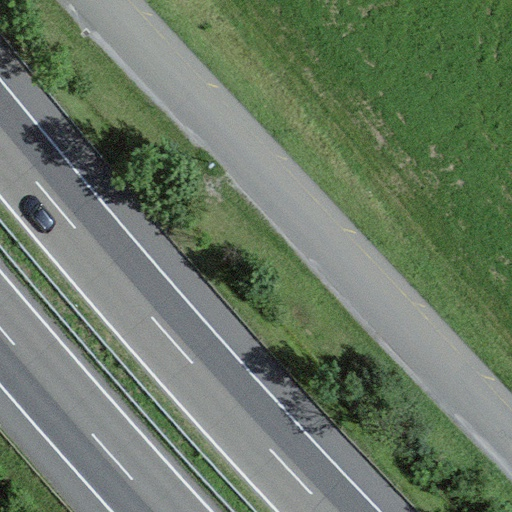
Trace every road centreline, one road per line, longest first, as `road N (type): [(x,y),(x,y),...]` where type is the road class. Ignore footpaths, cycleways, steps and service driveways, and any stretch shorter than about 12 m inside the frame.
road 1 (unclassified): [(102,0),(511,436)]
road 2 (motorway): [(330,511),(0,133)]
road 3 (motorway): [(0,324),(166,511)]
